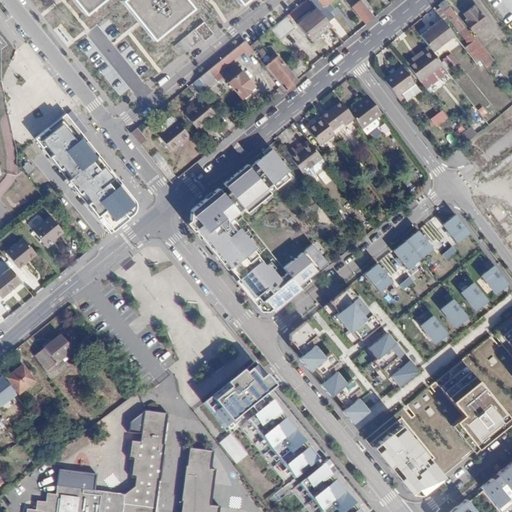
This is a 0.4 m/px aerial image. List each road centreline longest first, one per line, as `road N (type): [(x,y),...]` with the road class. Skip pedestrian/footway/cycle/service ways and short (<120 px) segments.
road 1 (residential): [(260,339),(450,187)]
road 2 (residential): [(352,57),(173,203)]
road 3 (residential): [(399,511),(260,339)]
road 4 (residential): [(160,215),(0,345)]
road 5 (residential): [(113,128),(274,0)]
road 6 (residential): [(113,128),(9,0)]
road 7 (residential): [(352,57),(450,187)]
road 8 (residential): [(260,339),(160,215)]
